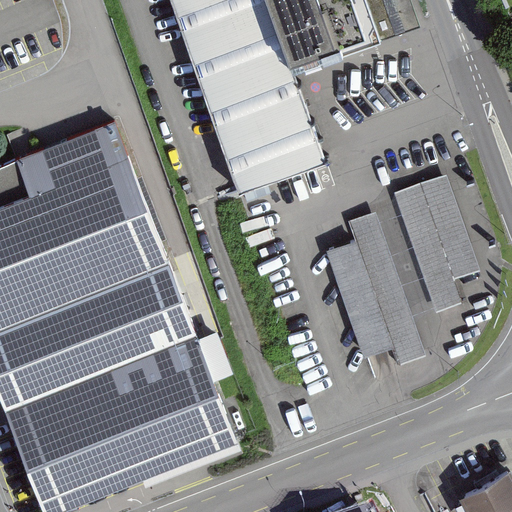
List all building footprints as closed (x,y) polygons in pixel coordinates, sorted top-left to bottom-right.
[(325,148),(293,55),(419,11),(415,0),(177,0),(239,178),(325,148)] [(239,438),(216,377),(200,335),(117,119),(0,163),(0,388),(47,511),(142,475),(239,438)] [(356,233),(330,241),(364,350),(393,340),(399,360),(427,351),(414,310),(463,295),(457,275),(480,267),(450,170),(394,187),(398,199),(350,214),(356,233)] [(218,328),(200,335),(216,377),(235,370),(218,328)] [(239,438),(142,475),(146,485),(243,448),(239,438)] [(511,511),(511,478),(507,470),(453,499),(459,511),(511,511)]
